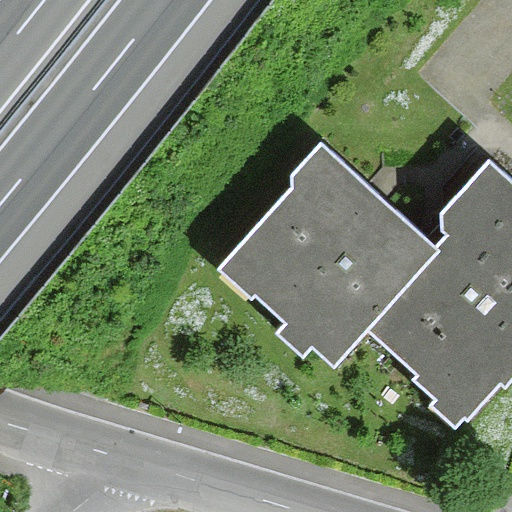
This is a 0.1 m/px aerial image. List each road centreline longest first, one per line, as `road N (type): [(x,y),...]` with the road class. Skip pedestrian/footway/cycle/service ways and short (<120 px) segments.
road 1 (residential): [(301,511),(0,421)]
road 2 (motorway): [(0,201),(162,0)]
